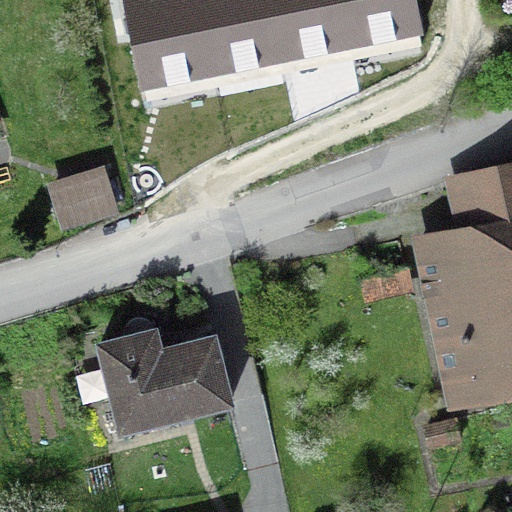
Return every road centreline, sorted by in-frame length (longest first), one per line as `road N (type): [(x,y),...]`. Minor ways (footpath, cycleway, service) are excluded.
road 1 (residential): [(511,118),(331,187),(0,295)]
road 2 (track): [(464,0),(461,36),(443,74),(213,191),(180,239)]
